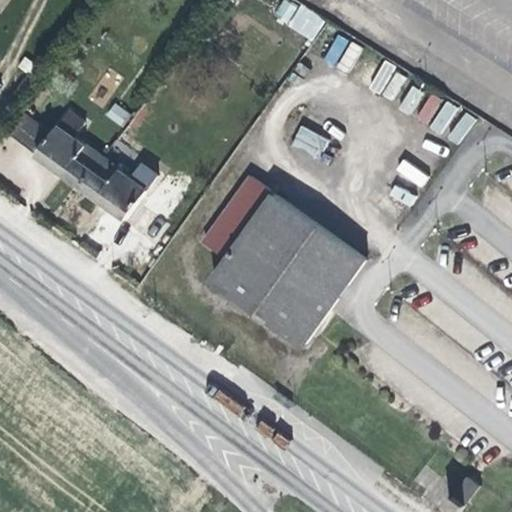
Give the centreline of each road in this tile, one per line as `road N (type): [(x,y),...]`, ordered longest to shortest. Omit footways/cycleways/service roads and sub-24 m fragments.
road 1 (tertiary): [(0,248),(344,511)]
road 2 (unclassified): [(0,256),(259,511)]
